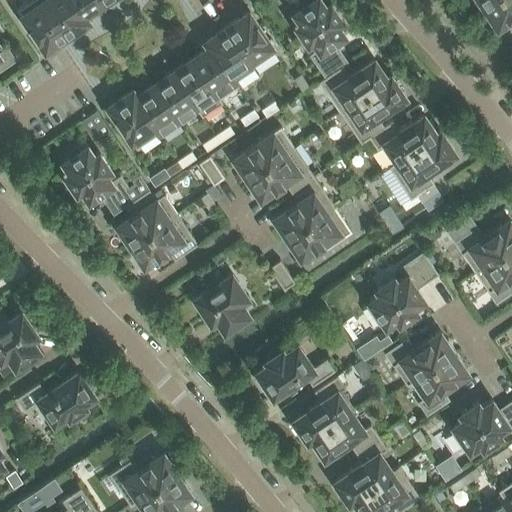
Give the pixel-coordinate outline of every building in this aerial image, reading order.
[(45,48),(68,33),(45,0),(27,0),(17,7),(45,48)] [(45,0),(68,33),(87,20),(73,0),(45,0)] [(102,1),(100,0),(73,0),(87,20),(88,19),(84,13),(102,1)] [(294,26),(305,43),(310,40),(316,49),(311,53),(326,76),(343,63),(347,60),(333,39),(344,32),(336,22),(341,18),(330,2),(326,5),(322,0),(299,0),(295,3),(298,8),(290,14),(297,24),(294,26)] [(511,17),(511,0),(494,0),(486,6),(493,17),(495,16),(501,25),(511,17)] [(272,45),(248,10),(226,26),(253,67),(254,66),(250,59),(272,45)] [(253,67),(226,26),(207,38),(238,85),(239,84),(235,79),(253,67)] [(206,39),(209,45),(192,57),(222,101),(220,97),(238,85),(207,38),(206,39)] [(7,46),(0,51),(0,67),(15,58),(7,46)] [(222,101),(192,57),(173,70),(203,114),(222,101)] [(320,79),(340,109),(391,75),(390,74),(386,77),(373,58),(363,65),(362,64),(349,73),(343,63),(326,76),(320,79)] [(203,114),(173,70),(154,82),(179,119),(196,107),(202,115),(203,114)] [(302,91),(309,86),(300,73),(294,77),(302,91)] [(390,105),(404,95),(403,93),(403,92),(402,91),(393,78),(392,77),(391,75),(340,109),(361,140),(369,135),(384,124),(378,115),(391,107),(390,105)] [(136,94),(132,89),(131,89),(160,132),(179,119),(154,82),(136,94)] [(158,131),(159,132),(160,132),(131,89),(118,98),(108,105),(136,146),(158,131)] [(266,115),(280,106),(275,99),(261,108),(266,115)] [(96,107),(80,118),(89,131),(95,126),(102,136),(111,130),(96,108),(96,107)] [(245,124),(258,115),(254,108),(240,117),(245,124)] [(436,133),(423,114),(413,121),(412,119),(399,128),(392,119),(384,124),(369,135),(377,146),(382,143),(394,161),(390,164),(391,165),(441,131),(440,130),(436,133)] [(234,131),(229,124),(216,133),(220,140),(234,131)] [(240,168),(241,168),(247,176),(294,144),(281,125),(256,141),(256,140),(248,146),(248,147),(236,154),(242,162),(239,164),(239,165),(238,166),(240,168)] [(442,133),(441,131),(391,165),(411,196),(418,191),(434,180),(428,171),(440,162),(439,161),(454,151),(452,148),(453,148),(452,147),(451,147),(443,134),(442,132),(442,133)] [(202,142),(207,149),(220,140),(216,133),(202,142)] [(94,154),(87,143),(83,146),(80,141),(63,152),(66,157),(63,159),(70,170),(65,173),(76,190),(81,187),(88,197),(99,190),(106,201),(128,186),(120,174),(112,180),(105,171),(110,167),(99,151),(94,154)] [(291,190),(314,174),(294,144),(247,176),(253,185),(252,186),(253,188),(255,188),(258,186),(263,194),(275,187),(284,181),(283,181),(284,180),(291,190)] [(196,157),(191,150),(178,159),(183,166),(196,157)] [(199,161),(213,182),(224,175),(209,153),(199,161)] [(165,168),(169,175),(183,166),(178,159),(165,168)] [(140,173),(133,178),(142,191),(149,187),(140,173)] [(280,228),(281,227),(287,236),(334,204),(314,174),(291,190),(298,200),(297,201),(296,200),(288,206),(277,214),(282,222),(279,224),(280,225),(279,226),(280,228)] [(434,180),(418,191),(422,197),(433,190),(438,186),(434,180)] [(214,183),(206,188),(207,191),(213,199),(221,194),(214,183)] [(123,235),(124,235),(130,243),(177,211),(164,192),(156,197),(149,187),(142,191),(124,203),(131,213),(131,214),(120,221),(125,229),(122,231),(123,232),(122,233),(123,235)] [(375,205),(384,199),(377,189),(368,195),(375,205)] [(207,191),(200,196),(209,210),(217,205),(213,199),(207,191)] [(327,246),(351,230),(334,204),(287,236),(293,245),(292,245),(294,248),(295,247),(295,248),(298,246),(304,254),(315,246),(315,247),(323,241),(327,246)] [(174,258),(198,242),(177,211),(130,243),(136,252),(135,253),(137,255),(138,255),(141,253),(147,261),(158,254),(167,248),(167,247),(174,258)] [(469,215),(448,229),(475,270),(511,244),(511,222),(509,218),(483,235),(469,215)] [(511,244),(475,270),(496,300),(511,288),(511,277),(510,275),(511,273),(511,244)] [(413,304),(423,297),(416,286),(437,272),(422,251),(401,265),(406,274),(397,280),(393,276),(377,287),(380,292),(369,299),(372,302),(367,306),(378,322),(383,319),(385,323),(396,315),(399,320),(416,309),(413,304)] [(280,258),(269,265),(284,287),(294,279),(280,258)] [(220,271),(203,282),(207,288),(195,296),(198,302),(197,302),(198,304),(199,303),(206,313),(205,314),(206,315),(210,313),(214,318),(216,316),(224,328),(248,312),(240,300),(247,296),(231,272),(224,276),(220,271)] [(511,288),(496,300),(500,306),(511,297),(511,288)] [(25,315),(21,310),(9,318),(5,312),(0,315),(0,358),(8,354),(15,365),(39,349),(32,337),(37,334),(34,328),(35,327),(34,326),(33,327),(26,317),(27,316),(26,314),(25,315)] [(407,337),(385,351),(406,382),(455,349),(448,338),(446,339),(440,330),(414,347),(407,337)] [(379,338),(383,345),(392,339),(387,333),(379,338)] [(496,340),(507,355),(511,351),(511,342),(505,333),(496,340)] [(259,374),(260,376),(256,379),(265,391),(269,389),(270,390),(273,394),(293,381),(302,375),(302,374),(305,373),(312,383),(334,368),(326,356),(312,366),(297,343),(284,352),(282,349),(266,359),(268,363),(257,370),(260,374),(259,374)] [(462,359),(455,350),(455,349),(406,382),(407,383),(411,380),(423,398),(419,401),(427,412),(448,398),(441,387),(467,370),(460,361),(462,359)] [(371,370),(380,364),(374,356),(366,362),(371,370)] [(54,421),(67,412),(69,415),(85,404),(83,401),(94,394),(91,389),(92,389),(91,388),(95,385),(86,372),(82,375),(81,374),(78,370),(58,383),(49,389),(46,391),(39,381),(17,396),(25,407),(39,398),(54,421)] [(306,436),(307,438),(354,406),(342,388),(346,385),(337,373),(314,389),(320,398),(307,407),(308,408),(294,418),(296,421),(295,421),(296,422),(305,435),(306,436)] [(383,389),(375,394),(381,402),(388,397),(383,389)] [(511,399),(498,408),(491,398),(481,405),(477,400),(461,411),(464,415),(453,422),(455,426),(451,429),(462,446),(467,443),(469,446),(480,439),(483,444),(500,433),(496,428),(506,422),(511,430),(511,429),(511,399)] [(351,410),(355,407),(354,406),(307,438),(308,439),(312,436),(325,455),(335,448),(336,450),(349,441),(355,450),(379,434),(371,422),(363,428),(351,410)] [(412,432),(421,446),(429,441),(419,427),(412,432)] [(347,498),(348,499),(399,465),(399,464),(391,469),(379,452),(387,446),(379,434),(355,450),(362,460),(349,468),(350,470),(348,470),(335,479),(337,482),(336,482),(337,484),(338,483),(346,496),(347,498)] [(511,451),(507,444),(500,449),(505,456),(511,451)] [(494,453),(498,460),(505,456),(500,449),(494,453)] [(109,472),(130,504),(138,498),(177,472),(171,462),(172,461),(170,459),(169,460),(163,451),(149,461),(149,460),(140,466),(139,467),(132,456),(109,472)] [(397,511),(420,496),(399,465),(348,499),(349,500),(353,498),(362,511),(372,511),(377,509),(378,511),(390,502),(397,511)] [(480,472),(476,465),(462,475),(467,481),(480,472)] [(16,467),(7,473),(14,484),(23,478),(16,467)] [(183,479),(182,479),(177,472),(138,498),(147,511),(169,511),(167,507),(176,501),(176,500),(190,491),(184,482),(185,481),(183,479)] [(449,483),(454,490),(467,481),(462,475),(449,483)] [(511,479),(499,488),(511,507),(511,479)] [(43,483),(18,500),(26,511),(32,511),(53,498),(43,483)] [(89,511),(96,508),(81,485),(58,501),(63,509),(58,511),(89,511)] [(498,489),(502,495),(484,507),(487,511),(511,511),(511,507),(499,488),(498,489)]
